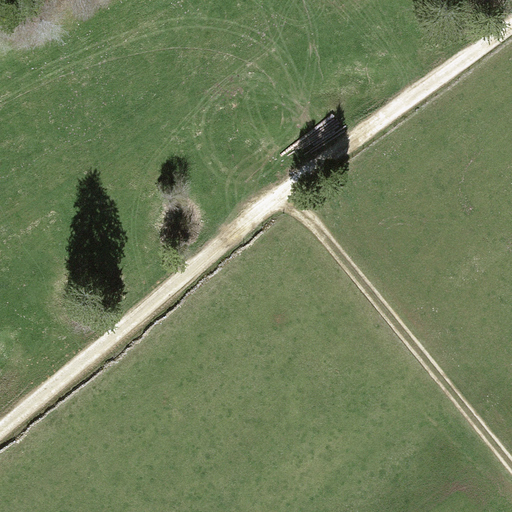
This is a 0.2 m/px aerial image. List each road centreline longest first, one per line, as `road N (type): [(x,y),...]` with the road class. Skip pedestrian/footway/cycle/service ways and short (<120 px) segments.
road 1 (track): [(0,429),(279,195),(511,27)]
road 2 (track): [(511,465),(337,251),(279,195)]
